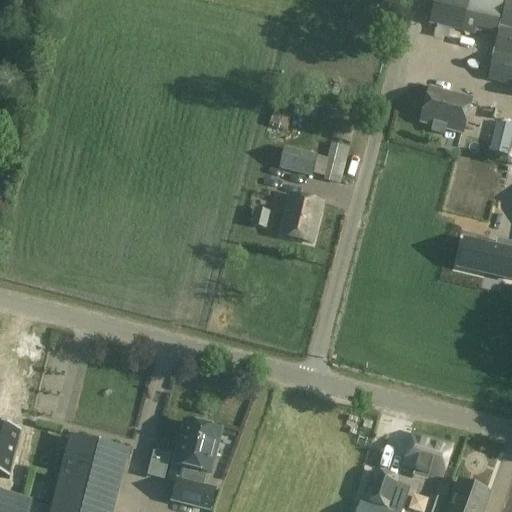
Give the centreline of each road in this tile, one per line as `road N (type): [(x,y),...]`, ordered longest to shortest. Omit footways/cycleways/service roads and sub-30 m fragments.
road 1 (unclassified): [(310,381),(412,0)]
road 2 (tertiary): [(310,381),(0,302)]
road 3 (tertiary): [(511,431),(310,381)]
